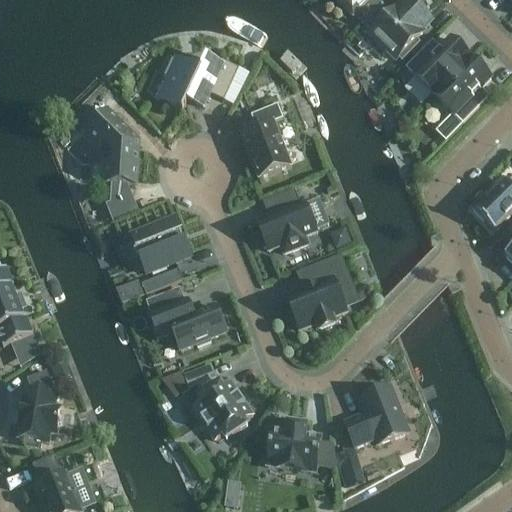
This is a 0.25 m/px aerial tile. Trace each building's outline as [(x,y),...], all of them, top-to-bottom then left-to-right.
[(362,28),(363,28),(382,8),(383,7),(382,6),(381,7),(374,0),(334,0),(352,17),(353,17),(362,26),(361,27),(362,28)] [(419,33),(430,22),(410,2),(399,13),(396,11),(391,16),(382,8),(363,28),(397,62),(398,60),(401,64),(420,45),(416,42),(422,36),(419,33)] [(405,70),(434,98),(470,61),(450,41),(436,56),(427,47),(405,70)] [(199,72),(176,62),(175,65),(172,64),(173,64),(171,63),(164,79),(165,80),(166,79),(168,80),(158,101),(182,113),(187,103),(203,110),(209,96),(223,103),(238,71),(223,63),(221,67),(205,60),(199,72)] [(490,80),(470,61),(434,98),(463,126),(485,103),(476,95),(490,80)] [(241,137),(259,181),(290,169),(271,126),(281,122),(275,108),(251,118),(256,131),(241,137)] [(111,185),(111,186),(110,205),(105,207),(113,225),(139,215),(128,187),(136,187),(138,150),(137,150),(133,140),(134,139),(107,113),(86,135),(87,136),(87,135),(100,148),(104,145),(113,154),(111,185)] [(511,180),(489,203),(485,199),(484,198),(471,211),(494,234),(511,216),(511,180)] [(276,217),(269,220),(256,225),(261,237),(258,238),(263,251),(267,250),(268,254),(281,249),(284,257),(308,247),(305,239),(316,235),(304,206),(300,207),(294,192),(270,202),(276,217)] [(134,255),(138,264),(140,263),(146,276),(190,258),(185,244),(183,245),(180,237),(182,236),(176,222),(131,240),(137,254),(134,255)] [(327,233),(331,247),(346,243),(341,229),(327,233)] [(339,297),(352,292),(340,261),(299,277),(307,298),(289,305),(300,333),(317,326),(320,331),(335,325),(332,320),(346,314),(339,297)] [(3,350),(32,339),(33,339),(33,337),(32,337),(26,321),(24,321),(20,313),(26,310),(21,297),(15,300),(12,291),(14,290),(7,273),(7,272),(2,274),(0,268),(0,342),(3,349),(2,349),(3,350)] [(152,282),(157,294),(183,283),(179,272),(152,282)] [(150,318),(159,341),(173,335),(180,353),(196,347),(197,350),(211,345),(210,342),(225,336),(224,332),(227,331),(222,318),(219,319),(215,309),(192,317),(187,303),(185,304),(179,290),(146,304),(151,317),(150,318)] [(245,407),(246,407),(244,404),(240,399),(240,398),(238,396),(230,385),(222,390),(220,386),(216,389),(212,383),(216,382),(211,368),(184,379),(189,392),(197,389),(203,398),(199,401),(201,404),(193,410),(201,421),(200,421),(202,424),(206,429),(206,430),(207,432),(208,432),(215,443),(223,438),(226,442),(233,437),(240,432),(247,428),(244,424),(253,418),(245,407)] [(21,418),(17,441),(25,442),(24,448),(41,451),(42,445),(48,446),(50,436),(56,437),(58,424),(60,424),(60,423),(59,423),(61,410),(55,409),(57,399),(50,398),(52,388),(47,373),(26,381),(31,394),(26,393),(22,416),(20,416),(20,417),(21,418)] [(364,417),(344,425),(355,452),(375,443),(377,448),(409,435),(391,389),(358,402),(364,417)] [(326,409),(335,400),(326,391),(317,399),(326,409)] [(286,434),(272,433),(269,456),(267,468),(280,470),(315,475),(316,469),(336,472),(333,447),(319,445),(319,439),(305,437),(306,428),(287,426),(286,434)] [(36,487),(45,511),(80,511),(66,475),(62,477),(55,458),(32,467),(40,485),(36,487)] [(346,490),(358,487),(364,486),(363,484),(359,468),(341,472),(346,490)]
